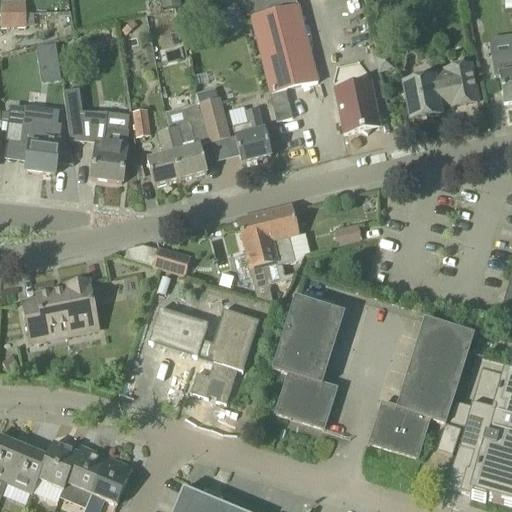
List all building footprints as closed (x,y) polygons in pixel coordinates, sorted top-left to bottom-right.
[(0,6),(0,17),(25,16),(25,2),(0,3),(0,6)] [(300,8),(299,8),(254,20),(253,20),(271,97),(270,97),(276,125),(292,121),(285,94),(317,86),(300,8)] [(26,30),(25,16),(0,17),(1,31),(26,30)] [(511,55),(490,59),(493,81),(497,80),(497,78),(499,78),(503,107),(511,105),(511,55)] [(376,60),(380,75),(394,71),(391,56),(376,60)] [(452,110),(477,105),(470,68),(444,72),(445,75),(431,78),(432,82),(403,87),(406,104),(410,124),(440,118),(438,108),(451,105),(452,110)] [(367,138),(371,132),(379,131),(377,123),(380,117),(375,114),(369,86),(358,88),(354,85),(348,86),(345,91),(335,93),(344,138),(362,134),(367,138)] [(64,92),(71,141),(85,143),(83,115),(80,90),(64,92)] [(218,101),(200,106),(210,146),(229,141),(218,101)] [(55,177),(60,139),(62,128),(46,126),(47,120),(23,117),(24,106),(0,102),(0,107),(0,116),(9,116),(5,144),(29,147),(25,174),(55,177)] [(263,132),(258,112),(245,116),(248,127),(232,131),(235,140),(234,140),(242,167),(270,160),(263,132)] [(135,141),(150,139),(146,113),(132,115),(135,141)] [(207,176),(200,149),(196,150),(190,127),(168,133),(180,183),(207,176)] [(128,134),(106,130),(104,130),(102,145),(97,144),(95,158),(94,158),(91,182),(122,186),(125,162),(128,134)] [(154,190),(180,183),(168,133),(158,135),(164,158),(147,163),(154,190)] [(299,239),(292,212),(291,209),(257,218),(262,236),(270,234),(277,266),(278,269),(282,268),(295,265),(291,249),(289,241),(299,239)] [(262,236),(257,218),(236,223),(244,253),(254,291),(291,282),(295,277),(285,279),(282,268),(278,269),(277,266),(270,234),(262,236)] [(357,229),(334,234),(337,249),(360,243),(357,229)] [(184,278),(185,273),(188,262),(158,253),(154,270),(184,278)] [(159,271),(156,279),(168,283),(170,275),(159,271)] [(511,274),(511,275),(502,309),(511,311),(511,274)] [(30,346),(97,333),(88,284),(66,289),(67,293),(36,299),(37,303),(22,306),(30,346)] [(210,288),(208,295),(217,298),(220,290),(210,288)] [(220,290),(217,298),(227,301),(229,293),(220,290)] [(324,432),(336,392),(321,386),(343,317),(295,302),(272,373),(288,378),(275,417),(324,432)] [(245,368),(259,324),(222,313),(211,348),(202,344),(207,327),(194,323),(159,312),(148,346),(183,357),(197,361),(201,362),(190,397),(226,408),(237,374),(242,376),(245,368)] [(444,428),(472,340),(424,324),(397,411),(382,406),(369,447),(417,462),(429,423),(444,428)] [(11,358),(1,364),(8,377),(18,371),(11,358)] [(245,368),(242,376),(254,379),(257,372),(245,368)] [(511,511),(511,379),(508,378),(497,414),(475,407),(466,433),(482,438),(458,496),(471,500),(470,503),(483,507),(484,505),(508,511),(511,511)] [(452,459),(461,433),(445,428),(436,454),(452,459)] [(0,483),(7,486),(22,450),(0,440),(0,483)] [(38,483),(62,493),(63,494),(66,487),(79,457),(78,457),(53,446),(47,460),(48,460),(38,483)] [(32,497),(33,497),(38,483),(48,460),(47,460),(22,450),(7,486),(32,497)] [(91,498),(106,461),(81,450),(78,457),(79,457),(66,487),(91,498)] [(117,509),(132,471),(106,461),(91,498),(117,509)] [(224,511),(217,509),(218,505),(204,499),(202,503),(184,495),(177,511),(224,511)]
